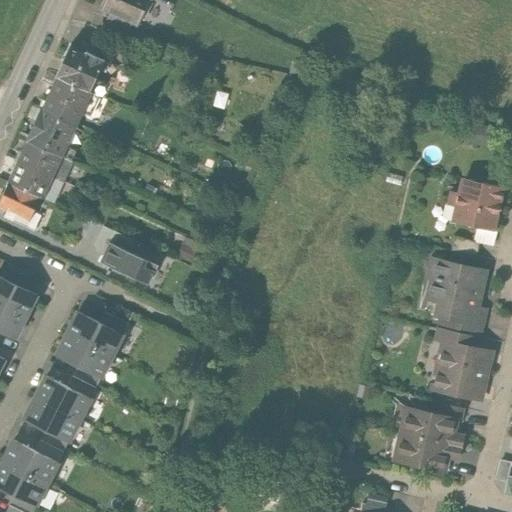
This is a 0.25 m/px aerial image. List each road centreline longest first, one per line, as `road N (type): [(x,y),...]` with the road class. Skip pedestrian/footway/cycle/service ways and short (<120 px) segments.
road 1 (residential): [(511,356),(478,502),(511,509)]
road 2 (residential): [(72,279),(0,430)]
road 3 (tertiary): [(57,0),(0,122)]
road 4 (residential): [(72,279),(191,327)]
